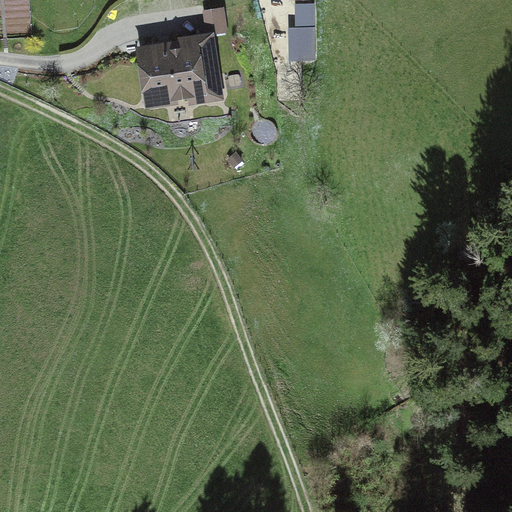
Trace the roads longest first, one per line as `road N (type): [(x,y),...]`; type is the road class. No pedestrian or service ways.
road 1 (track): [(0,91),(89,135),(170,189),(237,321),(304,511)]
road 2 (track): [(192,7),(128,19),(89,57),(54,64),(0,58)]
